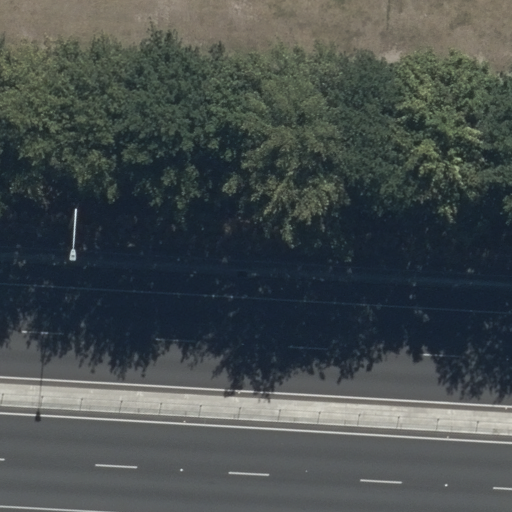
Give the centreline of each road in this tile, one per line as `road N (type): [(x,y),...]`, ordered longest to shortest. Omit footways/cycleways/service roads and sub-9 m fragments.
road 1 (primary): [(0,329),(511,359)]
road 2 (primary): [(511,489),(0,459)]
